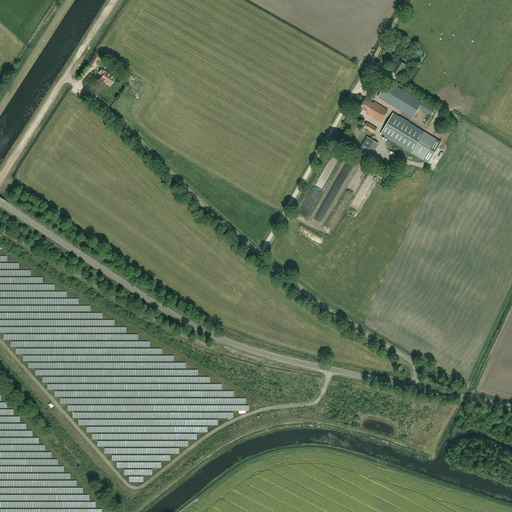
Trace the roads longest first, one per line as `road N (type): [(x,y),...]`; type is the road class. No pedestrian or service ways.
road 1 (tertiary): [(413,387),(268,355),(206,332),(0,201)]
road 2 (unclassified): [(259,254),(407,0)]
road 3 (unclassified): [(259,254),(91,94),(64,78)]
road 4 (track): [(115,0),(0,178)]
road 5 (unclassified): [(413,387),(410,360),(259,254)]
road 6 (track): [(72,0),(0,111)]
